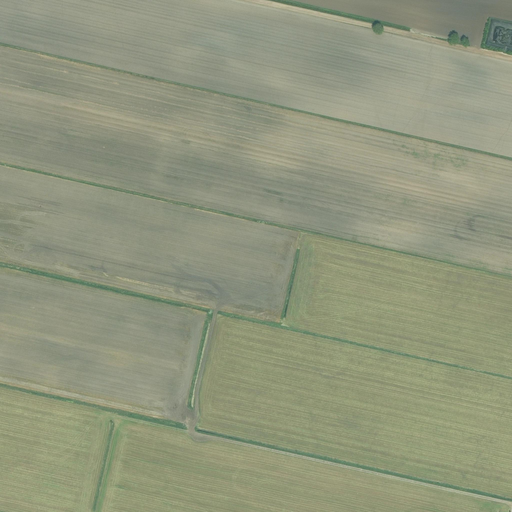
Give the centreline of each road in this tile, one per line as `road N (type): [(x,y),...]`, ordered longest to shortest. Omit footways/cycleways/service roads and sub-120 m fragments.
road 1 (track): [(511,504),(114,415)]
road 2 (track): [(511,58),(250,0)]
